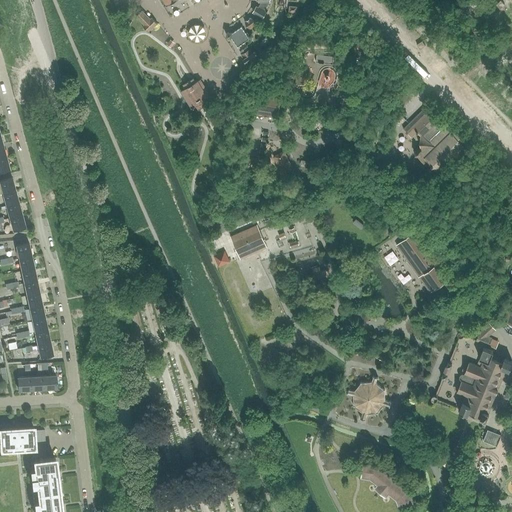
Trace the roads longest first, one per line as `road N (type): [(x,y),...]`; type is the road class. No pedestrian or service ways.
road 1 (unclassified): [(134,511),(101,243),(34,0)]
road 2 (residential): [(0,64),(62,299),(71,398)]
